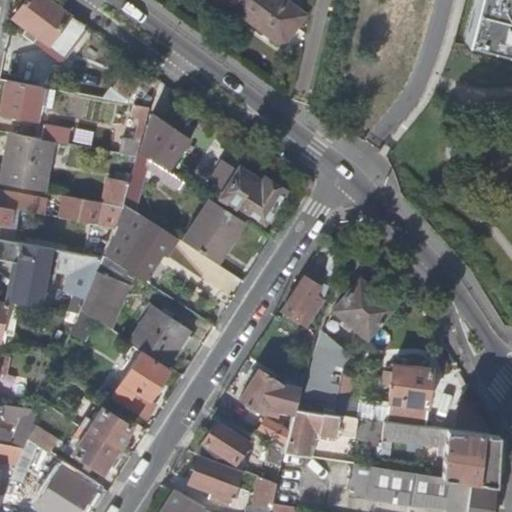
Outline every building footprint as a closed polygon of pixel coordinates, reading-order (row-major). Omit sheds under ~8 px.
[(65,52),(85,25),(51,0),(25,0),(12,18),(27,28),(23,34),(32,40),(36,36),(48,44),(50,41),(65,52)] [(284,0),(221,0),(284,46),(306,15),(284,0)] [(511,0),(475,0),(465,42),(511,54),(511,0)] [(116,88),(130,98),(143,80),(129,70),(116,88)] [(50,103),(52,88),(6,80),(1,105),(0,111),(10,113),(9,122),(35,126),(39,101),(50,103)] [(138,155),(139,153),(142,142),(149,118),(152,107),(136,104),(134,115),(143,116),(133,141),(122,138),(121,143),(119,151),(131,153),(138,155)] [(149,118),(142,142),(156,146),(163,122),(149,118)] [(52,139),(67,142),(69,130),(42,126),(40,137),(52,139)] [(1,183),(43,190),(52,139),(40,137),(10,132),(1,183)] [(109,149),(119,151),(121,143),(118,143),(117,147),(110,146),(109,149)] [(184,183),(139,153),(138,155),(134,170),(131,181),(124,204),(143,216),(147,209),(137,202),(146,170),(179,191),(184,183)] [(134,170),(138,155),(131,153),(128,169),(134,170)] [(239,170),(222,195),(265,222),(285,192),(264,178),(260,184),(239,170)] [(124,204),(131,181),(108,177),(103,201),(108,202),(123,205),(124,204)] [(14,193),(0,190),(0,206),(11,208),(14,193)] [(59,217),(95,223),(98,205),(81,202),(82,197),(64,194),(59,217)] [(32,212),(44,214),(46,200),(34,198),(32,212)] [(246,223),(211,200),(184,243),(219,265),(246,223)] [(115,227),(123,205),(108,202),(102,224),(115,227)] [(174,237),(143,216),(124,204),(123,205),(115,227),(104,253),(117,261),(138,228),(168,246),(174,237)] [(0,232),(12,235),(14,229),(9,228),(12,208),(11,208),(0,206),(0,232)] [(88,230),(86,247),(100,249),(103,232),(88,230)] [(0,237),(0,258),(26,263),(24,270),(15,268),(9,300),(48,306),(54,266),(70,268),(66,291),(87,293),(103,256),(0,237)] [(126,269),(103,254),(103,256),(87,293),(80,309),(85,312),(97,320),(114,279),(120,281),(126,269)] [(322,304),(323,305),(328,287),(322,283),(319,287),(304,276),(282,310),(307,328),(322,304)] [(334,310),(369,341),(397,309),(362,278),(334,310)] [(131,342),(167,366),(190,329),(154,306),(131,342)] [(150,399),(169,369),(142,351),(122,381),(114,395),(140,412),(150,413),(157,403),(150,399)] [(398,423),(427,426),(433,369),(395,364),(388,422),(390,422),(398,423)] [(295,414),(296,410),(300,395),(301,389),(283,384),(259,369),(240,399),(264,414),(269,407),(295,414)] [(339,399),(336,415),(348,417),(351,402),(339,399)] [(82,426),(118,449),(133,426),(103,407),(94,420),(88,417),(83,424),(82,426)] [(38,411),(26,408),(19,427),(23,429),(16,445),(24,447),(28,438),(34,422),(38,411)] [(348,417),(336,415),(314,413),(296,410),(295,414),(294,415),(290,432),(286,445),(284,453),(304,455),(310,430),(354,436),(356,418),(348,417)] [(286,445),(290,432),(266,418),(259,431),(273,438),(286,445)] [(40,446),(51,453),(60,439),(34,422),(28,438),(40,446)] [(216,422),(197,453),(201,455),(232,467),(235,462),(236,462),(252,437),(242,430),(238,436),(216,422)] [(398,423),(390,422),(389,427),(389,431),(397,432),(398,423)] [(496,485),(501,435),(447,429),(427,426),(398,423),(397,432),(396,438),(446,444),(442,476),(471,481),(496,485)] [(103,472),(118,449),(82,426),(76,436),(82,440),(73,453),(103,472)] [(33,459),(40,446),(28,438),(24,447),(11,477),(22,482),(32,459),(33,459)] [(266,463),(281,466),(284,453),(286,445),(273,438),(266,463)] [(229,506),(243,471),(232,467),(201,455),(190,484),(211,492),(209,498),(229,506)] [(371,466),(354,463),(350,493),(367,495),(371,466)] [(471,483),(471,481),(442,476),(371,466),(367,495),(367,497),(448,509),(447,511),(491,511),(495,487),(471,483)] [(51,511),(76,511),(92,488),(62,469),(39,504),(51,511)] [(271,508),(273,504),(277,484),(260,477),(254,503),(271,508)] [(202,511),(205,508),(175,489),(160,511),(202,511)]
